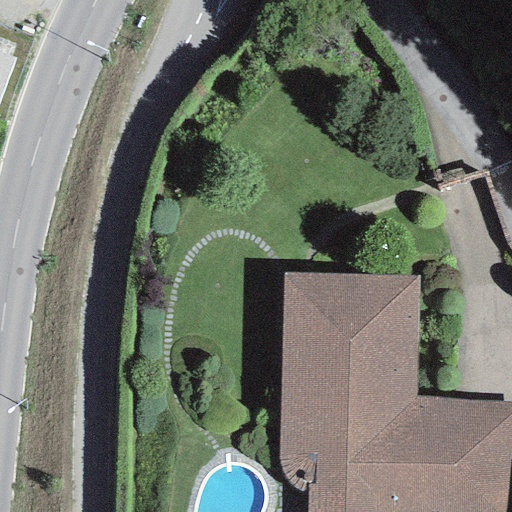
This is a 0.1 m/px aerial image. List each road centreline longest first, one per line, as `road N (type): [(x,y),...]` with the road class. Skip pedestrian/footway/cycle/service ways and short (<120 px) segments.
road 1 (residential): [(205,0),(101,205),(82,404),(88,511)]
road 2 (secondary): [(95,0),(43,119),(0,318)]
